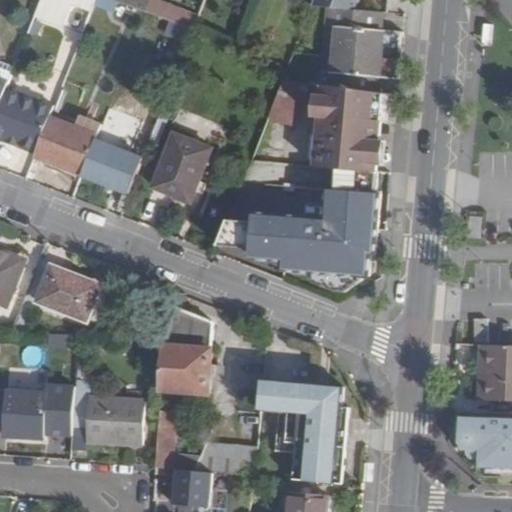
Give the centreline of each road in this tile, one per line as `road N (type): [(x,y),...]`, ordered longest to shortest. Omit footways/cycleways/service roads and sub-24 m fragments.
road 1 (residential): [(416,356),(0,195)]
road 2 (tertiary): [(446,0),(416,356)]
road 3 (tertiary): [(416,356),(402,507)]
road 4 (residential): [(0,479),(86,483),(117,511)]
